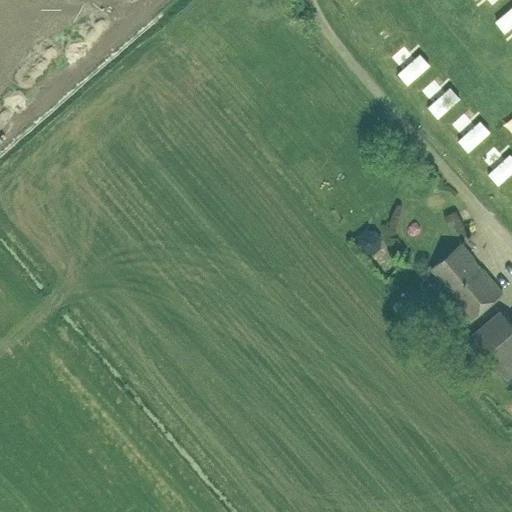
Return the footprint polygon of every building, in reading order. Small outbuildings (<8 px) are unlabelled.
[(511,4),(494,20),(503,32),(511,24),(511,4)] [(420,52),(396,73),(405,84),(430,63),(420,52)] [(451,84),(427,105),(436,116),(461,95),(451,84)] [(482,120),(457,142),(467,153),(491,131),(482,120)] [(511,156),(511,155),(486,176),(496,187),(511,173),(511,156)] [(386,260),(410,259),(410,238),(385,239),(386,260)] [(502,294),(461,244),(430,270),(471,319),(502,294)] [(506,381),(511,375),(511,324),(500,310),(471,336),(506,381)]
